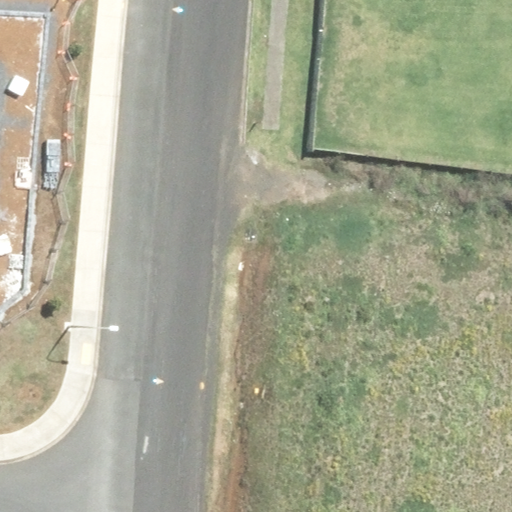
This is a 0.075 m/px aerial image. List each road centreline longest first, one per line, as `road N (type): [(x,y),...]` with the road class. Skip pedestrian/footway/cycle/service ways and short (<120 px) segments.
road 1 (residential): [(200,0),(162,508)]
road 2 (residential): [(162,508),(0,498)]
